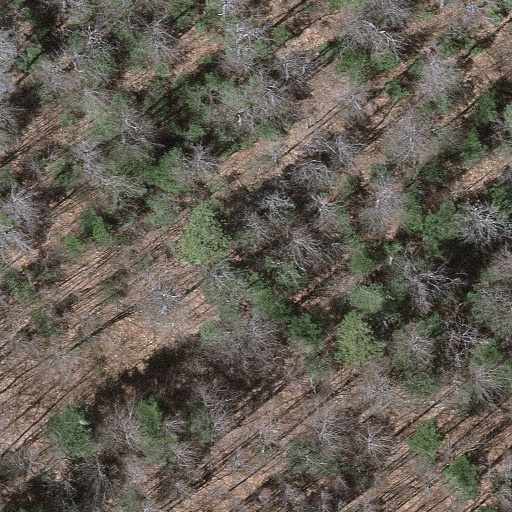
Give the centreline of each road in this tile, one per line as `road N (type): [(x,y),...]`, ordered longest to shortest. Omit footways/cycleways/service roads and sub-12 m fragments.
road 1 (track): [(0,419),(130,377),(511,441)]
road 2 (track): [(0,379),(130,377)]
